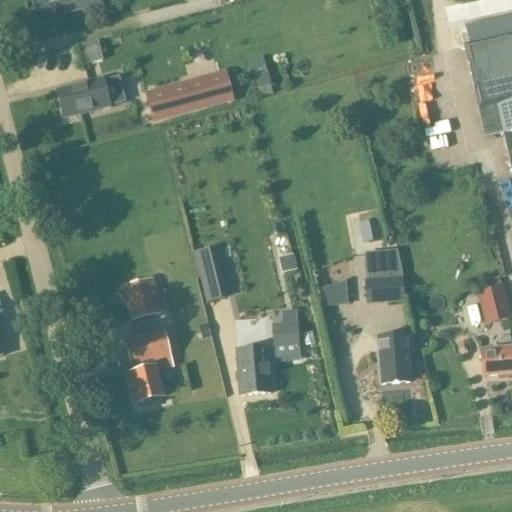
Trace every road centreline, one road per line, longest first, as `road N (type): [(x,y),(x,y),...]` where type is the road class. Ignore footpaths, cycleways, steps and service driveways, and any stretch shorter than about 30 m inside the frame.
road 1 (residential): [(103,511),(0,109)]
road 2 (secondary): [(511,452),(130,511)]
